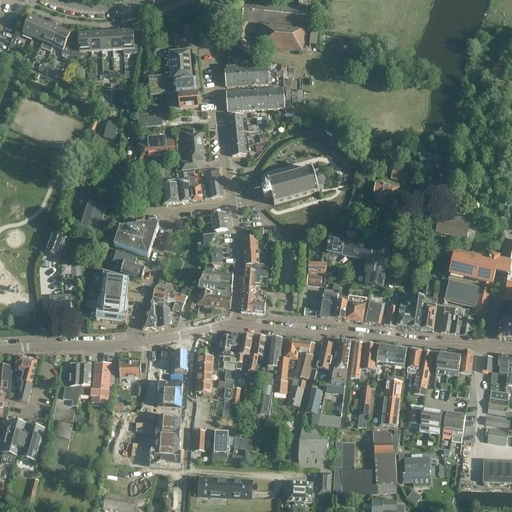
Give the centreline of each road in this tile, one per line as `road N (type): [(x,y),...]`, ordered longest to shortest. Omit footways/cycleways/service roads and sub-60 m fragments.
road 1 (residential): [(253,200),(260,166),(289,138),(315,135),(355,158),(359,188),(342,224),(315,238),(281,230)]
road 2 (residential): [(235,325),(511,348)]
road 3 (residential): [(233,204),(207,0)]
road 4 (residential): [(233,204),(172,213),(136,345)]
road 5 (residential): [(183,511),(192,336)]
road 6 (residential): [(0,350),(136,345)]
road 7 (residential): [(235,325),(241,281),(233,204)]
